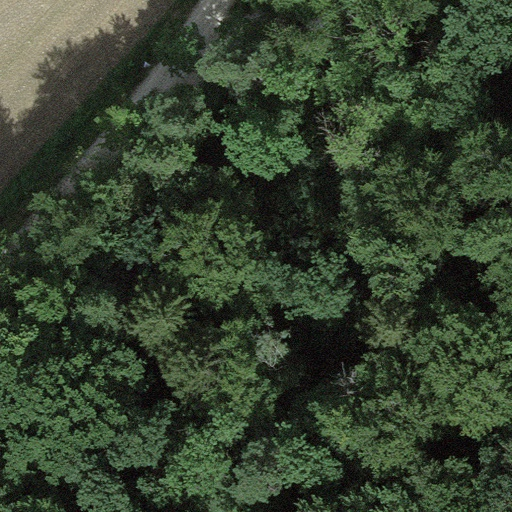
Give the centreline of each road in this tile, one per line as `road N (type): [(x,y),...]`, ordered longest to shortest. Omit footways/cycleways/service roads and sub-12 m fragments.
road 1 (track): [(225,0),(86,179),(0,268)]
road 2 (track): [(86,179),(199,128),(326,0)]
